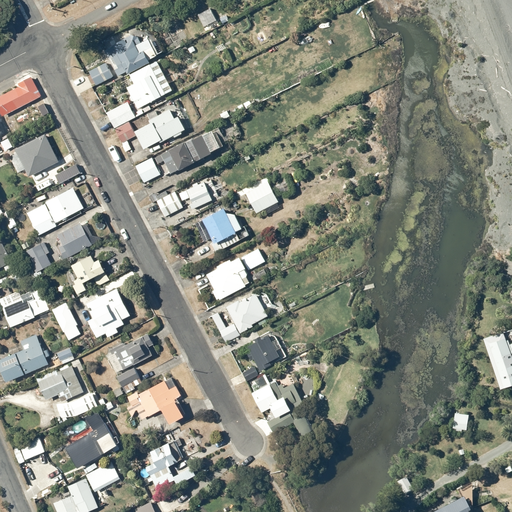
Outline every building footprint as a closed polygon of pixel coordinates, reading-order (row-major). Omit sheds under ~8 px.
[(217,20),(211,8),(199,15),(205,26),(217,20)] [(181,24),(175,26),(181,40),(188,37),(181,24)] [(137,32),(104,47),(109,60),(90,69),(97,85),(127,72),(127,73),(149,62),(148,60),(160,55),(151,37),(142,41),(137,32)] [(225,43),(216,47),(219,53),(228,50),(225,43)] [(173,90),(157,60),(130,74),(134,83),(127,87),(138,108),(173,90)] [(226,61),(217,65),(220,72),(229,69),(226,61)] [(0,97),(0,110),(3,117),(43,97),(33,76),(20,83),(23,88),(17,91),(16,89),(0,97)] [(176,97),(147,112),(143,114),(149,125),(135,132),(144,149),(159,141),(160,143),(174,136),(175,137),(186,132),(184,128),(191,125),(176,97)] [(250,100),(233,108),(236,114),(253,106),(250,100)] [(136,116),(128,101),(107,112),(114,127),(136,116)] [(230,109),(220,113),(223,120),(233,116),(230,109)] [(34,120),(38,127),(31,131),(34,137),(43,133),(57,126),(50,112),(34,120)] [(122,142),(123,141),(136,136),(129,121),(115,128),(122,142)] [(190,138),(199,157),(223,145),(221,142),(239,133),(234,122),(214,132),(213,128),(190,138)] [(23,129),(12,134),(17,144),(28,139),(23,129)] [(48,133),(16,148),(18,152),(11,156),(18,173),(25,170),(28,176),(61,161),(48,133)] [(14,146),(10,137),(2,141),(6,150),(14,146)] [(156,155),(155,156),(158,163),(164,160),(170,174),(200,159),(190,138),(156,155)] [(160,174),(153,157),(136,165),(144,182),(160,174)] [(80,173),(76,164),(55,174),(60,183),(80,173)] [(193,186),(186,189),(192,203),(189,204),(191,209),(214,199),(205,180),(199,182),(198,180),(192,183),(193,186)] [(279,201),(269,180),(246,192),(257,212),(279,201)] [(73,185),(25,211),(39,236),(64,223),(62,220),(85,207),(73,185)] [(184,206),(176,190),(157,200),(165,216),(184,206)] [(238,218),(230,221),(224,207),(201,218),(205,227),(199,230),(204,241),(210,237),(214,244),(211,245),(215,253),(229,245),(247,237),(238,218)] [(93,243),(81,222),(58,234),(63,244),(59,246),(65,258),(93,243)] [(0,266),(3,266),(0,261),(9,257),(0,239),(0,266)] [(52,263),(42,241),(25,249),(35,271),(52,263)] [(266,261),(260,248),(242,256),(249,269),(266,261)] [(94,261),(91,254),(71,264),(80,281),(73,284),(77,293),(87,289),(83,281),(105,270),(99,259),(94,261)] [(230,258),(217,264),(219,267),(206,274),(213,288),(211,289),(215,295),(217,294),(219,299),(251,282),(247,276),(249,275),(239,255),(231,259),(230,258)] [(44,296),(40,288),(2,305),(11,326),(50,309),(44,296)] [(117,288),(97,298),(93,291),(78,299),(83,309),(89,306),(94,316),(88,320),(97,337),(106,332),(108,336),(120,330),(118,326),(125,322),(120,313),(128,309),(117,288)] [(258,292),(228,306),(236,323),(221,330),(227,343),(241,335),(240,332),(248,328),(250,331),(255,328),(253,323),(269,315),(258,292)] [(69,303),(54,310),(72,346),(81,341),(77,335),(82,333),(79,327),(80,326),(69,303)] [(511,325),(499,329),(499,331),(480,337),(495,384),(511,378),(511,377),(507,362),(511,360),(511,325)] [(270,333),(247,345),(249,349),(245,351),(251,362),(255,359),(261,371),(284,359),(270,333)] [(37,334),(21,341),(24,348),(0,358),(0,364),(7,381),(49,362),(47,357),(50,356),(46,346),(43,348),(37,334)] [(144,335),(106,353),(116,372),(153,354),(144,335)] [(75,359),(70,347),(58,352),(62,364),(75,359)] [(71,362),(37,376),(36,376),(46,399),(59,393),(62,401),(84,392),(71,362)] [(136,366),(118,375),(116,376),(120,385),(114,388),(118,397),(144,384),(136,366)] [(255,366),(243,373),(248,381),(260,374),(255,366)] [(252,392),(252,393),(273,434),(294,423),(301,437),(313,431),(298,402),(302,400),(289,373),(252,392)] [(170,389),(165,380),(139,392),(138,391),(128,396),(132,405),(128,407),(132,415),(139,412),(142,419),(162,409),(169,423),(184,416),(176,398),(182,396),(176,385),(170,389)] [(73,418),(72,415),(88,410),(84,397),(58,405),(61,416),(57,417),(59,423),(73,418)] [(469,412),(456,411),(453,431),(461,432),(462,428),(467,429),(469,412)] [(79,466),(111,447),(114,452),(121,448),(115,438),(106,422),(66,445),(79,466)] [(46,451),(41,437),(20,445),(26,459),(46,451)] [(184,458),(173,438),(149,451),(155,462),(146,467),(154,483),(145,488),(150,497),(167,488),(165,484),(174,479),(177,485),(195,475),(191,466),(181,471),(176,462),(184,458)] [(113,463),(108,466),(88,476),(96,491),(121,478),(113,463)] [(233,468),(223,473),(228,483),(238,478),(233,468)] [(72,495),(78,511),(85,511),(99,506),(87,478),(69,485),(73,495),(72,495)] [(78,511),(72,495),(54,502),(58,511),(78,511)] [(470,511),(463,498),(435,511),(470,511)] [(156,511),(151,501),(136,509),(137,511),(156,511)]
